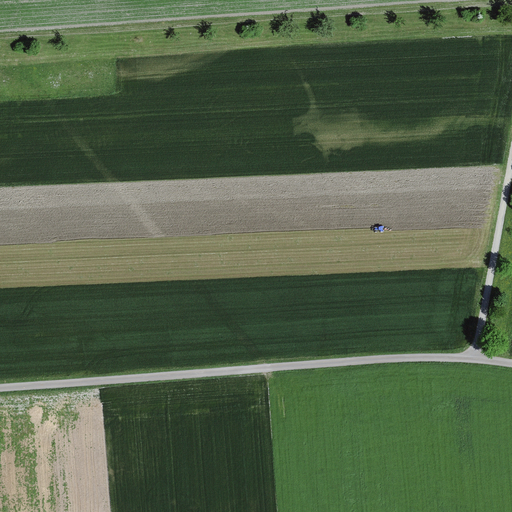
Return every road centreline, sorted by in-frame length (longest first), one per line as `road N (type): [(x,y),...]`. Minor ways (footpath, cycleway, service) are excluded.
road 1 (track): [(0,388),(385,359),(511,364)]
road 2 (track): [(511,168),(473,357)]
